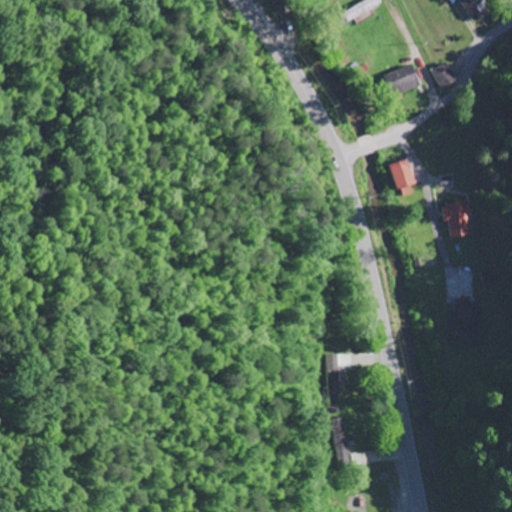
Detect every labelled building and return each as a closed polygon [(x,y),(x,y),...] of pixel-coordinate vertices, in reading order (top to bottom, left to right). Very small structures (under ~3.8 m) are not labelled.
[(379,5),(375,0),(363,0),(329,20),(335,30),(379,5)] [(455,0),(467,24),(483,16),(475,0),(455,0)] [(452,82),(445,63),(428,69),(435,89),(452,82)] [(386,99),(418,86),(410,65),(378,77),(386,99)] [(383,166),(392,191),(398,189),(400,198),(413,193),(402,160),(383,166)] [(445,239),(469,236),(464,202),(440,206),(445,239)] [(446,334),(466,345),(482,314),(456,300),(446,319),(452,322),(446,334)] [(342,368),(352,367),(352,355),(325,356),(327,403),(343,402),(342,368)] [(334,420),(335,466),(347,466),(346,420),(334,420)]
